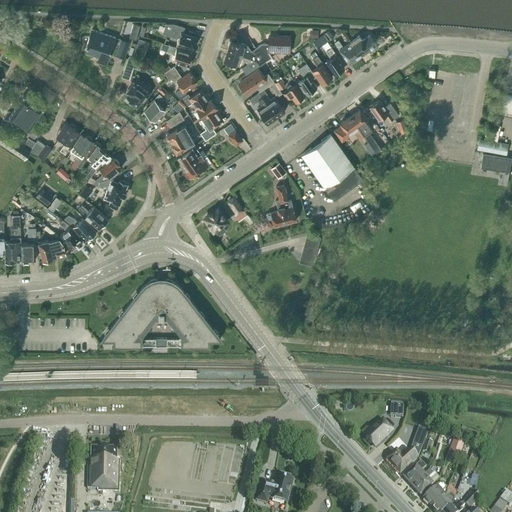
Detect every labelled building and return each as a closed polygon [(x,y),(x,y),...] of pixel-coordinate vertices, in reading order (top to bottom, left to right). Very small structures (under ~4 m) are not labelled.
[(185,27),(180,26),(175,24),(165,23),(164,27),(159,25),(158,30),(163,31),(162,33),(178,38),(176,45),(193,50),(197,37),(183,33),(185,27)] [(107,64),(116,37),(91,29),(85,50),(99,55),(97,61),(107,64)] [(324,33),(329,40),(334,36),(329,30),(324,33)] [(324,33),(312,42),(317,49),(329,40),(324,34),(324,33)] [(256,48),(266,62),(272,58),(268,52),(290,52),(290,36),(281,35),(281,37),(268,37),(268,43),(262,43),(256,48)] [(349,42),(359,57),(369,50),(371,52),(378,47),(370,35),(362,40),(359,35),(349,42)] [(254,60),(258,67),(266,62),(256,48),(253,50),(251,50),(246,44),(237,41),(238,40),(235,36),(231,39),(227,50),(248,57),(252,58),(251,59),(254,60)] [(130,42),(121,39),(116,55),(125,58),(130,42)] [(347,59),(350,63),(359,57),(349,42),(343,47),(338,40),(334,42),(345,58),(347,59)] [(134,55),(139,57),(144,43),(139,41),(134,55)] [(190,57),(192,53),(169,46),(168,51),(175,53),(172,60),(189,65),(191,57),(190,57)] [(325,62),(334,75),(344,68),(342,64),(343,63),(332,48),(327,51),(332,57),(325,62)] [(242,61),(247,63),(242,68),(247,75),(258,67),(254,60),(251,59),(252,58),(248,57),(227,50),(224,61),(227,65),(230,63),(240,67),(242,61)] [(318,66),(312,70),(317,77),(322,84),(332,76),(318,56),(315,51),(310,54),(313,58),(312,58),(318,66)] [(129,57),(124,71),(130,73),(135,59),(129,57)] [(307,94),(308,93),(309,95),(315,91),(314,89),(317,87),(312,79),(317,77),(312,70),(307,63),(298,69),(304,77),(298,82),(307,94)] [(164,73),(168,78),(178,72),(174,66),(164,73)] [(263,88),(269,84),(274,81),(273,80),(268,73),(264,76),(259,69),(244,79),(245,80),(239,84),(245,93),(251,89),(252,90),(256,87),(259,91),(263,88)] [(162,87),(164,88),(181,76),(178,72),(168,78),(169,79),(161,86),(162,87)] [(184,91),(197,82),(190,72),(177,81),(181,87),(175,91),(179,97),(185,92),(184,91)] [(130,93),(127,97),(128,98),(127,100),(133,105),(135,104),(136,104),(140,99),(144,101),(152,89),(145,84),(134,76),(131,81),(133,83),(127,91),(130,93)] [(273,80),(274,81),(280,89),(286,86),(285,84),(283,82),(284,81),(281,76),(273,80)] [(280,89),(274,81),(269,84),(277,96),(282,93),(280,90),(280,89)] [(291,96),(296,102),(297,101),(298,102),(304,98),(303,97),(305,95),(296,82),(286,90),(287,90),(283,93),(287,99),(289,98),(291,96)] [(259,91),(258,92),(275,116),(285,110),(282,105),(282,106),(275,97),(270,100),(265,94),(267,93),(263,88),(259,91)] [(192,102),(203,117),(215,109),(216,109),(215,108),(217,107),(211,99),(210,100),(205,93),(204,95),(200,90),(189,98),(186,94),(182,97),(188,105),(192,102)] [(266,123),(275,116),(258,92),(249,98),(253,104),(259,100),(263,105),(257,109),(264,118),(263,119),(266,123)] [(24,144),(31,149),(36,142),(35,141),(33,140),(39,131),(32,127),(35,123),(33,121),(43,107),(23,94),(11,112),(9,111),(4,118),(15,125),(17,121),(30,130),(26,136),(28,137),(24,144)] [(148,115),(155,122),(159,118),(158,117),(165,109),(159,103),(164,98),(160,94),(151,103),(152,103),(145,111),(148,114),(148,115)] [(511,95),(504,94),(500,110),(511,112),(511,95)] [(371,105),(369,106),(374,113),(379,120),(385,115),(389,121),(394,118),(399,114),(391,102),(385,107),(379,99),(375,102),(374,101),(370,104),(371,105)] [(173,107),(178,112),(183,107),(178,103),(173,107)] [(369,122),(360,108),(350,115),(365,136),(368,142),(372,139),(369,133),(363,126),(369,122)] [(212,127),(222,120),(218,115),(220,114),(216,109),(215,109),(203,117),(207,123),(204,125),(207,129),(201,133),(204,138),(206,140),(216,133),(212,127)] [(167,121),(170,127),(184,119),(179,111),(167,121)] [(355,131),(360,139),(365,136),(350,115),(340,122),(342,125),(335,130),(342,141),(355,131)] [(397,122),(401,133),(407,130),(403,120),(397,122)] [(66,154),(80,132),(75,129),(76,126),(72,124),(70,125),(65,122),(57,135),(67,141),(60,150),(66,154)] [(171,144),(172,144),(198,129),(194,123),(191,125),(187,128),(185,124),(179,127),(179,126),(167,134),(165,136),(167,139),(170,140),(172,143),(171,144)] [(29,151),(31,149),(24,144),(0,127),(0,142),(24,158),(29,151)] [(172,145),(176,153),(195,142),(192,137),(200,133),(198,129),(172,144),(172,145)] [(243,140),(236,130),(229,135),(236,144),(243,140)] [(46,146),(36,140),(41,133),(39,131),(33,140),(35,141),(36,142),(31,149),(29,151),(37,156),(44,160),(52,149),(46,145),(46,146)] [(354,166),(331,133),(301,154),(324,186),(325,186),(334,199),(363,179),(354,166)] [(82,134),(74,146),(72,149),(80,154),(76,160),(74,159),(70,166),(71,166),(70,168),(73,170),(75,167),(79,162),(86,153),(85,152),(93,140),(86,135),(85,136),(82,134)] [(497,141),(493,140),(480,138),(479,138),(477,149),(506,155),(509,144),(497,141)] [(81,167),(87,158),(90,161),(95,155),(96,156),(103,149),(100,146),(101,145),(97,141),(96,142),(95,142),(87,153),(86,153),(79,162),(75,167),(76,168),(78,165),(81,167)] [(189,177),(208,164),(199,151),(197,148),(200,146),(197,142),(192,145),(192,146),(178,156),(186,168),(184,170),(189,177)] [(375,151),(368,142),(365,144),(371,154),(375,151)] [(95,155),(90,161),(91,161),(95,164),(85,176),(86,176),(89,179),(98,166),(111,156),(108,153),(103,149),(96,156),(95,155)] [(483,152),(481,167),(509,171),(511,157),(483,152)] [(93,183),(97,185),(99,181),(108,179),(114,174),(121,168),(118,165),(119,164),(113,157),(100,168),(105,174),(93,183)] [(279,177),(288,171),(281,160),(272,166),(279,177)] [(66,171),(60,177),(65,181),(70,175),(66,171)] [(125,191),(128,183),(119,180),(119,182),(111,180),(111,181),(108,179),(99,181),(97,185),(103,187),(104,185),(107,187),(106,190),(104,197),(111,199),(109,204),(118,208),(119,203),(120,203),(123,195),(124,196),(126,191),(125,191)] [(82,187),(76,183),(72,188),(78,192),(82,187)] [(266,213),(268,220),(270,227),(296,220),(291,198),(288,199),(284,183),(276,186),(280,202),(276,203),(278,210),(270,212),(266,213)] [(54,196),(42,188),(36,196),(47,205),(54,196)] [(247,214),(244,210),(244,209),(234,195),(226,201),(240,220),(247,214)] [(58,209),(52,204),(48,208),(55,212),(58,209)] [(99,228),(102,225),(108,219),(93,205),(88,211),(82,205),(78,209),(99,228)] [(211,228),(213,229),(214,230),(215,229),(219,235),(226,230),(222,224),(224,223),(227,221),(224,216),(218,208),(205,217),(209,223),(209,226),(211,228)] [(50,210),(47,214),(54,219),(57,215),(50,210)] [(11,241),(4,241),(4,246),(5,261),(20,260),(18,240),(21,240),(20,215),(10,215),(11,241)] [(73,226),(85,240),(89,237),(96,231),(83,217),(78,222),(75,218),(68,215),(64,218),(73,226)] [(70,226),(62,219),(59,222),(66,230),(60,234),(71,249),(78,244),(78,245),(83,242),(70,226)] [(55,231),(46,225),(44,228),(52,235),(55,231)] [(21,260),(35,260),(35,239),(36,239),(36,232),(36,228),(30,228),(30,233),(29,233),(29,239),(32,239),(32,242),(21,243),(21,260)] [(39,242),(43,259),(66,253),(63,245),(65,244),(60,238),(49,240),(49,239),(40,241),(40,232),(36,232),(36,239),(39,242)] [(302,253),(315,257),(318,245),(306,241),(302,253)] [(175,281),(174,280),(172,279),(173,279),(167,277),(167,278),(167,277),(166,277),(165,277),(164,277),(163,277),(160,277),(157,277),(156,278),(155,277),(150,279),(149,280),(147,282),(146,282),(143,285),(141,287),(140,288),(139,288),(138,289),(138,291),(137,292),(136,291),(133,295),(133,296),(132,297),(133,298),(123,310),(122,309),(118,314),(119,314),(118,315),(118,316),(108,328),(108,327),(104,332),(105,332),(104,334),(100,340),(113,340),(113,345),(168,345),(180,345),(181,346),(210,345),(210,340),(223,340),(219,334),(219,333),(218,332),(219,332),(215,327),(214,328),(214,327),(213,327),(204,316),(204,315),(204,314),(205,314),(201,309),(200,309),(199,309),(190,298),(190,297),(189,296),(190,295),(187,291),(186,291),(185,291),(184,291),(182,288),(182,287),(181,286),(180,285),(179,284),(178,283),(177,282),(175,281)] [(465,318),(463,325),(472,327),(473,320),(465,318)] [(404,403),(396,403),(396,417),(403,418),(404,403)] [(368,426),(362,432),(365,436),(375,447),(392,431),(383,420),(372,430),(368,426)] [(419,428),(414,441),(424,444),(428,431),(419,428)] [(465,441),(455,438),(452,446),(462,450),(465,442),(465,441)] [(429,454),(433,442),(426,440),(422,452),(429,454)] [(97,490),(119,491),(119,459),(117,459),(117,448),(91,447),(91,459),(88,459),(88,489),(97,489),(97,490)] [(396,449),(386,459),(400,474),(418,457),(410,450),(410,449),(402,456),(396,449)] [(421,461),(403,477),(412,486),(425,475),(425,474),(422,471),(426,467),(421,461)] [(425,475),(412,486),(420,495),(433,483),(428,478),(430,476),(432,474),(430,471),(427,473),(425,475),(425,474),(425,475)] [(256,501),(267,504),(269,497),(272,498),(271,499),(287,503),(293,480),(278,476),(275,485),(271,484),(272,483),(262,480),(256,501)] [(438,485),(423,499),(431,507),(446,494),(438,485)] [(431,507),(432,508),(435,511),(442,511),(451,504),(454,498),(447,490),(446,494),(431,507)] [(491,511),(501,511),(507,504),(509,506),(511,502),(511,495),(506,490),(491,511)] [(468,508),(479,497),(473,491),(469,495),(463,502),(462,503),(468,508)]
